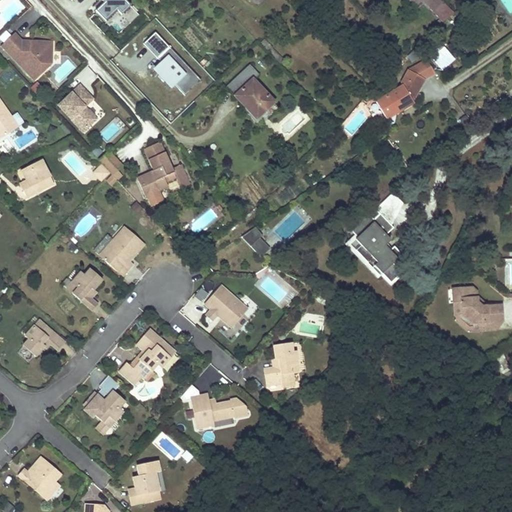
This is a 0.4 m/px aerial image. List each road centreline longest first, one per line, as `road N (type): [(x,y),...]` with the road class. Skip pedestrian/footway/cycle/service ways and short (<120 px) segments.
road 1 (residential): [(144,291),(275,410)]
road 2 (residential): [(35,409),(77,373),(144,291)]
road 3 (track): [(410,232),(433,201),(439,166),(511,117)]
